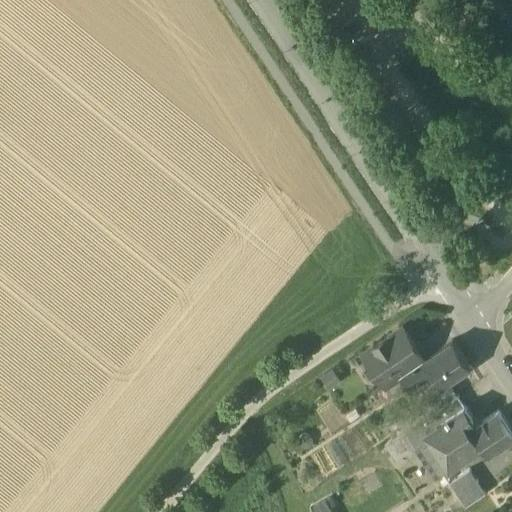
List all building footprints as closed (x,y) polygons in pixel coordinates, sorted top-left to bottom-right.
[(403,322),(363,349),(386,383),(402,372),(426,356),(403,322)] [(453,337),(426,356),(435,369),(444,382),(451,378),(471,364),(453,337)] [(426,356),(402,372),(411,385),(435,369),(426,356)] [(411,385),(428,412),(459,392),(451,378),(444,382),(435,369),(411,385)] [(411,385),(402,372),(386,383),(395,396),(411,385)] [(468,404),(430,429),(440,445),(479,420),(468,404)] [(479,420),(440,445),(451,461),(482,441),(490,452),(511,437),(511,426),(499,407),(479,420)] [(426,418),(400,435),(408,447),(422,438),(420,435),(432,427),(426,418)] [(471,466),(452,478),(467,501),(486,489),(471,466)] [(336,511),(328,494),(313,501),(318,511),(336,511)]
